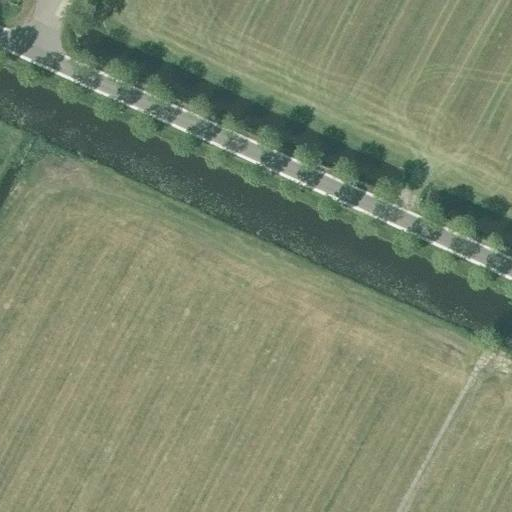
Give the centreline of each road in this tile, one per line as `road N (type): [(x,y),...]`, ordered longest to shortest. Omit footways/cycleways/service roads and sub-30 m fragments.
road 1 (unclassified): [(511,271),(0,40)]
road 2 (track): [(511,371),(486,360),(404,511)]
